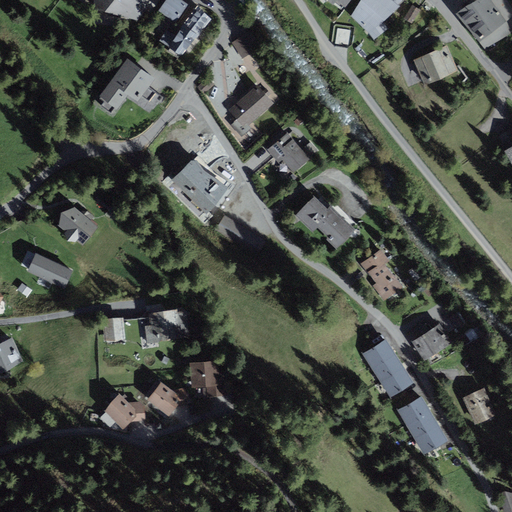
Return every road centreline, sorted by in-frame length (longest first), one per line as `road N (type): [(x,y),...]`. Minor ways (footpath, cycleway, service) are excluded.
road 1 (residential): [(496,511),(393,330),(277,231),(187,88)]
road 2 (residential): [(297,0),(511,279)]
road 3 (residential): [(0,212),(63,160),(146,139),(187,88)]
road 4 (residential): [(161,446),(60,432),(0,452)]
road 5 (track): [(293,511),(251,457),(207,442),(161,446)]
road 6 (residential): [(511,95),(435,0)]
